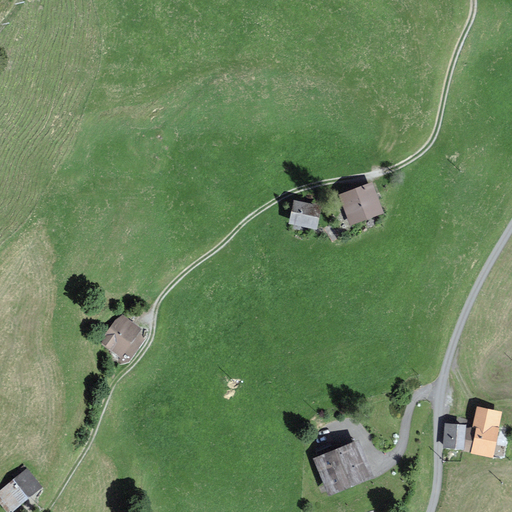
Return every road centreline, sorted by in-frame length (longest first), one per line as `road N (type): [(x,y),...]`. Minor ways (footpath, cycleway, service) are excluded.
road 1 (track): [(42,511),(88,440),(113,381),(142,350),(152,310),(184,270),(263,207),(301,188),(379,173),(426,145),(471,0)]
road 2 (unclassified): [(429,511),(448,357),(511,223)]
